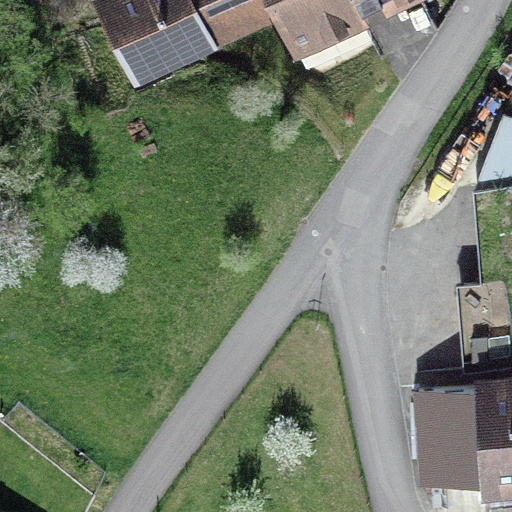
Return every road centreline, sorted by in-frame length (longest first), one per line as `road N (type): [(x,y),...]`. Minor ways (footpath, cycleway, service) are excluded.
road 1 (residential): [(345,220),(131,511)]
road 2 (residential): [(405,511),(384,460),(345,220)]
road 3 (residential): [(345,220),(482,0)]
